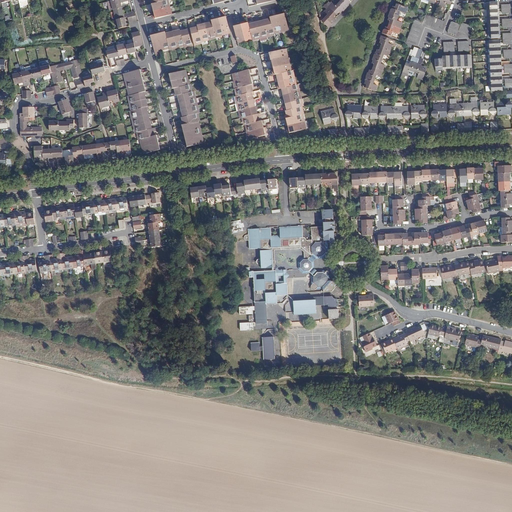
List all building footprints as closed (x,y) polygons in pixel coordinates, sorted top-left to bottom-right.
[(113,0),(111,1),(111,4),(113,9),(113,10),(122,7),(121,2),(130,0),(113,0)] [(166,0),(152,4),(152,8),(151,8),(152,11),(153,11),(168,8),(169,7),(168,4),(166,3),(166,0)] [(340,0),(339,2),(346,8),(349,6),(349,4),(351,2),(349,1),(349,0),(340,0)] [(333,3),(329,7),(336,14),(339,12),(340,13),(342,11),(344,11),(346,8),(339,2),(336,6),(333,3)] [(329,27),(331,24),(334,22),(334,20),(336,18),(334,16),(336,14),(329,7),(326,4),(324,6),(327,9),(325,11),(328,14),(323,20),(326,22),(325,24),(329,27)] [(395,7),(393,6),(392,8),(392,9),(391,9),(390,13),(398,16),(400,12),(406,14),(408,8),(404,6),(402,6),(397,4),(396,4),(395,7)] [(124,14),(122,7),(113,10),(115,20),(117,20),(125,18),(128,17),(127,13),(124,14)] [(154,15),(153,15),(154,19),(171,15),(170,11),(168,10),(168,8),(153,11),(154,15)] [(280,13),(277,14),(277,15),(281,29),(281,31),(284,30),(286,28),(288,27),(284,14),(281,14),(280,13)] [(398,16),(390,13),(388,16),(389,18),(388,19),(388,20),(390,21),(389,24),(401,29),(403,23),(397,20),(398,16)] [(270,19),(274,32),(278,32),(278,30),(281,29),(277,15),(273,16),(273,15),(269,16),(270,19)] [(218,17),(219,18),(222,32),(222,34),(226,33),(227,31),(230,31),(227,19),(226,16),(222,17),(222,16),(218,17)] [(119,28),(127,26),(125,18),(117,20),(119,28)] [(211,19),(212,22),(215,36),(218,35),(219,33),(222,32),(219,18),(215,19),(214,18),(211,19)] [(271,33),(274,32),(270,19),(266,19),(266,18),(263,19),(263,20),(266,34),(267,36),(270,35),(271,33)] [(255,21),(256,22),(259,36),(260,38),(263,37),(264,35),(266,34),(263,20),(259,21),(259,20),(255,21)] [(204,22),(204,23),(208,38),(208,39),(212,38),(213,36),(215,36),(212,22),(208,22),(208,21),(204,22)] [(241,23),(241,24),(244,38),(245,40),(248,39),(249,37),(252,37),(248,22),(244,23),(244,22),(241,23)] [(251,22),(248,22),(252,37),(252,40),(255,39),(257,37),(259,36),(256,22),(252,23),(251,22)] [(197,24),(197,27),(201,41),(204,40),(205,38),(208,38),(204,23),(201,24),(200,23),(197,24)] [(236,24),(233,25),(237,42),(240,41),(242,39),(244,38),(241,24),(237,25),(236,24)] [(398,34),(401,29),(389,24),(388,27),(386,26),(385,28),(385,29),(383,30),(382,33),(391,36),(393,32),(398,34)] [(193,26),(190,27),(194,44),(197,43),(198,41),(201,41),(197,27),(194,27),(193,26)] [(172,30),(173,31),(176,46),(177,47),(180,46),(181,44),(184,44),(180,30),(176,30),(176,29),(172,30)] [(183,29),(180,30),(184,44),(184,47),(188,46),(189,44),(191,43),(188,29),(184,30),(183,29)] [(135,47),(143,45),(141,38),(140,31),(132,33),(133,37),(134,43),(135,47)] [(158,33),(161,48),(162,49),(165,48),(166,46),(169,46),(165,32),(161,33),(161,31),(157,32),(158,33)] [(169,46),(169,49),(173,48),(174,46),(176,46),(173,31),(169,32),(168,31),(165,32),(169,46)] [(153,33),(150,34),(154,51),(158,50),(159,48),(161,48),(158,33),(154,34),(153,33)] [(382,44),(381,47),(390,51),(393,45),(388,43),(390,39),(381,36),(380,39),(380,41),(380,42),(380,43),(382,44)] [(126,63),(125,61),(123,55),(128,54),(126,45),(126,43),(116,45),(117,48),(121,65),(126,63)] [(133,53),(136,52),(135,47),(134,43),(126,45),(128,54),(130,53),(133,53)] [(380,50),(377,49),(377,50),(376,52),(375,52),(374,56),(382,59),(384,55),(388,56),(390,51),(381,47),(380,50)] [(117,66),(121,65),(117,48),(107,51),(106,51),(108,59),(109,59),(115,57),(117,66)] [(284,52),(284,49),(269,53),(270,56),(269,57),(270,60),(271,60),(285,57),(287,56),(286,52),(284,52)] [(382,59),(374,56),(372,60),(373,61),(373,62),(372,63),(374,64),(373,67),(383,71),(385,65),(380,64),(382,59)] [(287,64),(289,63),(288,60),(286,59),(285,57),(271,60),(272,64),(271,64),(272,68),(273,67),(287,64)] [(83,76),(79,59),(64,63),(66,69),(71,68),(75,78),(81,77),(83,76)] [(103,62),(90,65),(92,74),(99,73),(105,71),(103,62)] [(406,63),(403,73),(408,75),(410,70),(414,72),(418,63),(414,62),(413,63),(410,62),(409,64),(406,63)] [(60,71),(66,69),(64,63),(50,66),(51,73),(54,83),(63,81),(60,71)] [(417,78),(423,80),(426,70),(423,69),(424,67),(421,66),(421,65),(418,63),(414,72),(419,74),(417,78)] [(288,66),(287,64),(273,67),(274,71),(272,71),(273,75),(276,74),(291,71),(290,67),(288,66)] [(42,75),(51,73),(50,66),(49,65),(40,67),(42,75)] [(43,76),(42,75),(40,67),(31,69),(33,77),(34,78),(43,76)] [(383,71),(373,67),(372,70),(370,70),(369,71),(369,72),(368,73),(366,76),(375,80),(377,75),(381,77),(383,71)] [(33,77),(31,69),(26,71),(21,72),(24,82),(24,83),(29,82),(28,79),(33,77)] [(142,69),(125,73),(126,77),(127,78),(128,80),(142,77),(141,73),(143,73),(142,69)] [(251,73),(250,69),(241,71),(234,73),(234,77),(236,78),(237,80),(251,77),(250,73),(251,73)] [(169,78),(170,82),(171,82),(185,78),(187,78),(186,75),(184,74),(183,71),(169,74),(170,78),(169,78)] [(291,73),(291,71),(276,74),(277,78),(276,79),(277,82),(278,82),(292,78),(294,78),(293,74),(291,73)] [(21,72),(12,74),(12,75),(15,84),(19,83),(24,82),(21,72)] [(94,82),(93,75),(83,78),(84,79),(81,80),(80,80),(82,88),(88,86),(91,85),(90,83),(94,82)] [(373,84),(375,80),(366,76),(365,80),(365,81),(365,82),(365,83),(367,84),(366,88),(375,91),(377,85),(373,84)] [(128,80),(127,81),(128,84),(129,85),(130,88),(144,84),(143,80),(145,80),(144,77),(142,77),(128,80)] [(253,77),(251,77),(237,80),(235,81),(236,84),(237,85),(239,88),(253,84),(252,80),(253,80),(253,77)] [(170,85),(171,89),(174,88),(188,85),(188,82),(186,81),(185,78),(171,82),(172,85),(170,85)] [(282,89),(296,85),(295,81),(293,80),(292,78),(278,82),(279,85),(278,86),(279,89),(282,89)] [(131,92),(132,95),(146,91),(145,87),(146,87),(145,84),(144,84),(130,88),(128,88),(129,91),(131,92)] [(254,87),(253,84),(239,88),(236,88),(236,91),(238,92),(239,95),(253,92),(252,88),(254,87)] [(174,92),(175,96),(177,95),(192,92),(191,89),(189,88),(188,85),(174,88),(175,92),(174,92)] [(283,96),(297,92),(299,92),(298,88),(296,87),(296,85),(282,89),(282,92),(281,93),(282,96),(283,96)] [(120,101),(117,89),(113,90),(107,92),(109,101),(113,101),(114,103),(120,101)] [(85,94),(87,103),(96,101),(94,95),(94,91),(90,92),(85,94)] [(132,100),(132,102),(146,99),(145,95),(147,95),(146,91),(132,95),(129,96),(130,99),(132,100)] [(111,106),(109,101),(107,92),(105,93),(103,93),(104,96),(98,97),(101,108),(111,106)] [(177,99),(178,103),(180,102),(194,99),(195,98),(194,96),(192,95),(192,92),(177,95),(178,99),(177,99)] [(254,95),(253,92),(239,95),(236,96),(237,99),(239,100),(239,103),(253,99),(252,96),(254,95)] [(285,103),(299,100),(301,99),(300,95),(298,94),(297,92),(283,96),(284,100),(283,100),(284,103),(285,103)] [(70,112),(71,111),(67,99),(62,100),(58,102),(59,104),(63,114),(70,112)] [(134,107),(134,110),(148,106),(147,102),(149,102),(148,99),(146,99),(132,102),(131,103),(132,106),(134,107)] [(178,106),(180,110),(181,110),(195,106),(197,105),(196,103),(194,102),(194,99),(180,102),(180,106),(178,106)] [(255,99),(253,99),(239,103),(238,103),(239,106),(241,108),(241,110),(255,107),(254,103),(256,103),(255,99)] [(300,107),(302,106),(302,103),(300,102),(299,100),(285,103),(286,107),(285,107),(286,111),(300,107)] [(497,103),(498,115),(511,114),(511,108),(511,107),(511,102),(510,101),(509,102),(507,102),(506,103),(506,105),(505,105),(504,103),(497,103)] [(464,104),(464,116),(472,115),(472,112),(473,112),(473,114),(474,115),(476,116),(478,116),(479,115),(480,113),(480,112),(479,110),(478,109),(477,103),(464,104)] [(480,103),(481,115),(488,115),(488,112),(489,112),(491,114),(492,115),(494,115),(495,115),(497,113),(497,111),(496,110),(494,108),(494,103),(480,103)] [(440,117),(447,117),(447,104),(433,105),(434,111),(432,112),(431,113),(431,115),(432,117),(434,118),(435,118),(437,117),(438,116),(439,114),(440,114),(440,117)] [(457,116),(464,116),(464,104),(450,105),(450,110),(449,111),(448,113),(448,115),(450,116),(451,117),(453,117),(455,116),(456,113),(457,113),(457,116)] [(354,118),(361,118),(362,106),(348,105),(348,111),(346,112),(345,114),(346,116),(347,117),(349,118),(351,117),(353,115),(354,115),(354,118)] [(134,110),(131,111),(132,114),(134,115),(134,117),(148,114),(148,110),(149,110),(148,106),(134,110)] [(181,114),(182,117),(196,114),(199,113),(198,110),(196,109),(195,106),(181,110),(182,113),(181,114)] [(257,106),(255,107),(241,110),(240,110),(240,114),(242,114),(243,117),(257,114),(256,110),(258,110),(257,106)] [(378,113),(378,106),(364,106),(364,112),(363,113),(362,115),(362,117),(364,118),(366,119),(368,119),(369,117),(369,115),(370,115),(370,118),(378,119),(378,113)] [(425,106),(411,106),(412,118),(419,118),(419,115),(420,115),(421,117),(422,118),(424,118),(426,117),(427,116),(428,114),(427,113),(425,112),(425,106)] [(20,117),(28,117),(35,117),(35,107),(23,107),(23,110),(23,113),(20,113),(20,117)] [(300,115),(303,114),(302,110),(300,109),(300,107),(286,111),(287,114),(285,115),(286,118),(300,115)] [(387,119),(395,119),(395,115),(395,107),(381,107),(381,112),(380,113),(379,115),(379,117),(380,119),(382,120),(384,119),(385,118),(386,117),(386,116),(387,116),(387,119)] [(395,115),(395,119),(402,119),(402,116),(403,116),(404,117),(405,119),(406,120),(408,119),(409,119),(410,118),(411,116),(410,114),(409,113),(408,112),(408,107),(395,107),(395,115)] [(336,114),(334,109),(321,112),(324,124),(331,122),(331,119),(332,119),(333,120),(334,121),(336,122),(337,121),(338,120),(339,118),(339,117),(338,115),(336,114)] [(87,113),(79,113),(80,119),(80,128),(88,128),(87,113)] [(246,122),(246,124),(260,121),(259,113),(257,114),(243,117),(244,121),(246,122)] [(134,117),(133,118),(134,121),(136,123),(136,125),(150,121),(149,117),(151,117),(150,114),(148,114),(134,117)] [(196,114),(182,117),(183,121),(181,121),(182,125),(196,121),(199,121),(198,118),(196,117),(196,114)] [(301,117),(300,115),(286,118),(287,122),(285,123),(286,126),(288,126),(302,122),(303,122),(302,118),(301,117)] [(21,136),(38,136),(38,127),(27,127),(27,121),(28,121),(28,120),(28,117),(20,117),(21,125),(21,136)] [(74,128),(74,119),(70,119),(69,122),(59,122),(59,130),(70,130),(70,128),(74,128)] [(50,130),(59,130),(59,122),(58,120),(49,121),(50,130)] [(249,128),(250,131),(264,128),(263,124),(264,124),(263,120),(260,121),(246,124),(247,128),(249,128)] [(150,121),(136,125),(135,125),(136,128),(138,130),(138,132),(152,128),(151,125),(153,124),(152,121),(150,121)] [(196,121),(182,125),(183,129),(181,129),(182,133),(184,132),(198,129),(199,128),(198,126),(197,125),(196,121)] [(288,133),(305,129),(304,126),(303,125),(302,122),(288,126),(289,129),(287,130),(288,133)] [(139,137),(140,139),(141,139),(156,135),(154,131),(156,131),(155,128),(152,128),(138,132),(137,132),(138,136),(139,137)] [(250,131),(248,132),(249,135),(251,136),(251,139),(265,135),(265,131),(266,131),(265,128),(264,128),(250,131)] [(183,137),(184,140),(186,140),(200,136),(201,136),(200,133),(198,132),(198,129),(184,132),(185,136),(183,137)] [(156,135),(141,139),(142,142),(144,144),(145,146),(159,142),(158,138),(159,138),(158,135),(156,135)] [(200,136),(186,140),(186,143),(185,144),(186,147),(203,143),(202,140),(200,139),(200,136)] [(123,157),(127,156),(127,154),(132,153),(131,149),(130,142),(130,140),(130,139),(121,141),(123,157)] [(123,157),(121,141),(110,142),(111,148),(111,150),(117,149),(118,158),(123,157)] [(145,146),(143,146),(144,150),(146,151),(146,153),(160,150),(160,146),(161,145),(160,142),(159,142),(145,146)] [(97,153),(98,161),(102,160),(102,157),(102,152),(107,151),(107,148),(106,143),(96,144),(97,153)] [(84,154),(85,159),(94,158),(93,154),(97,153),(96,144),(83,146),(84,154)] [(35,160),(43,160),(43,158),(43,149),(43,146),(38,146),(34,146),(35,160)] [(75,164),(79,163),(78,154),(84,154),(83,146),(73,147),(73,150),(75,164)] [(43,149),(43,158),(48,158),(53,157),(52,155),(52,148),(43,149)] [(62,148),(52,148),(52,155),(53,157),(63,157),(63,151),(62,148)] [(67,165),(75,164),(73,150),(63,151),(63,157),(65,157),(67,165)] [(0,153),(0,164),(1,165),(1,163),(6,164),(12,164),(10,154),(1,154),(0,153)] [(511,166),(500,167),(500,174),(511,174),(511,173),(511,166)] [(483,174),(483,168),(474,169),(475,179),(475,180),(483,180),(483,174)] [(439,180),(439,170),(439,169),(430,170),(431,180),(439,180)] [(467,179),(467,169),(460,169),(460,178),(460,183),(468,183),(467,179)] [(431,180),(430,170),(422,170),(422,171),(422,181),(431,180)] [(415,182),(414,171),(407,172),(407,178),(407,180),(405,180),(406,185),(415,185),(415,182)] [(369,173),(370,183),(378,183),(378,172),(369,173)] [(387,172),(378,172),(378,183),(387,183),(387,172)] [(331,204),(339,204),(337,176),(335,173),(329,173),(321,174),(321,184),(322,186),(330,185),(330,187),(331,204)] [(365,174),(360,174),(361,185),(370,184),(370,183),(369,173),(365,174)] [(314,184),(313,174),(310,174),(305,175),(305,177),(306,185),(314,184)] [(321,184),(321,174),(318,174),(313,174),(314,184),(321,184)] [(355,174),(352,174),(352,185),(361,185),(360,174),(355,174)] [(511,174),(500,174),(501,183),(511,182),(511,176),(511,174)] [(297,178),(298,188),(306,187),(306,185),(305,177),(301,177),(297,178)] [(261,188),(260,181),(259,178),(256,179),(252,179),(253,189),(261,188)] [(293,178),(289,178),(290,188),(298,188),(297,178),(293,178)] [(253,189),(252,179),(249,180),(244,180),(244,183),(245,191),(253,189)] [(277,189),(275,179),(272,179),(268,180),(269,190),(270,190),(277,189)] [(269,190),(268,180),(264,180),(260,181),(261,188),(261,191),(269,190)] [(511,183),(511,182),(501,183),(501,192),(503,192),(511,191),(511,183)] [(233,188),(234,195),(246,193),(245,191),(244,183),(236,184),(237,187),(233,188)] [(214,185),(214,187),(215,195),(223,194),(222,186),(221,184),(218,184),(214,185)] [(223,194),(223,196),(234,195),(233,188),(230,188),(229,185),(222,186),(223,194)] [(202,186),(198,187),(199,197),(207,196),(206,188),(206,186),(202,186)] [(195,187),(190,188),(191,198),(199,197),(198,187),(195,187)] [(211,188),(206,188),(207,196),(207,198),(215,197),(215,195),(214,187),(211,188)] [(511,191),(503,192),(503,200),(511,199),(511,194),(511,191)] [(159,192),(151,193),(152,195),(148,195),(149,203),(153,203),(153,204),(160,203),(159,192)] [(149,203),(148,195),(145,195),(145,194),(137,195),(138,206),(146,205),(146,203),(149,203)] [(479,202),(477,194),(469,196),(470,199),(466,200),(467,203),(467,206),(479,202)] [(130,207),(138,206),(137,195),(129,196),(130,207)] [(128,209),(126,197),(115,198),(117,210),(119,210),(126,209),(128,209)] [(430,205),(430,197),(422,197),(422,200),(418,200),(418,203),(418,206),(427,205),(430,205)] [(117,210),(115,198),(104,200),(106,212),(109,211),(113,211),(117,210)] [(453,202),(452,198),(445,200),(446,204),(443,205),(444,212),(446,211),(458,208),(456,203),(456,201),(453,202)] [(511,199),(503,200),(504,209),(511,208),(511,205),(511,199)] [(106,212),(104,200),(93,202),(94,213),(98,213),(102,212),(106,212)] [(94,213),(93,202),(82,203),(82,207),(83,215),(86,215),(92,214),(94,213)] [(481,211),(479,202),(467,206),(468,209),(469,211),(473,210),(473,213),(481,211)] [(76,218),(74,208),(74,204),(63,206),(65,219),(68,219),(68,217),(72,217),(72,218),(76,218)] [(371,204),(361,204),(361,211),(358,211),(358,215),(366,214),(366,211),(371,211),(371,207),(371,204)] [(427,214),(427,205),(418,206),(419,209),(415,209),(415,212),(415,214),(427,214)] [(61,220),(65,219),(63,206),(52,207),(52,210),(53,221),(57,221),(57,219),(61,218),(61,220)] [(83,215),(82,207),(79,207),(74,208),(76,218),(83,217),(83,215)] [(401,207),(393,207),(393,215),(405,215),(405,211),(405,209),(402,210),(401,210),(401,208),(401,207)] [(458,208),(446,211),(448,219),(456,217),(455,215),(459,213),(458,210),(458,208)] [(333,218),(333,209),(323,210),(322,210),(322,219),(325,219),(330,218),(333,218)] [(45,222),(53,221),(52,210),(44,211),(45,222)] [(14,213),(16,224),(19,224),(19,223),(23,223),(27,223),(25,214),(25,211),(14,213)] [(12,227),(16,226),(16,224),(14,213),(3,214),(5,228),(8,227),(8,226),(12,225),(12,227)] [(27,223),(27,225),(35,224),(33,213),(25,214),(27,223)] [(161,222),(160,214),(151,215),(150,215),(151,223),(158,222),(161,222)] [(427,222),(427,214),(415,214),(415,217),(415,220),(419,220),(419,223),(427,222)] [(405,215),(393,215),(393,224),(402,224),(401,220),(405,220),(405,218),(405,215)] [(367,216),(358,217),(359,220),(361,220),(362,227),(372,227),(372,223),(372,220),(370,220),(367,220),(367,216)] [(232,222),(233,233),(243,231),(240,220),(232,222)] [(159,230),(158,222),(151,223),(148,223),(149,231),(159,230)] [(335,222),(330,222),(325,222),(323,222),(323,227),(311,227),(312,240),(306,240),(305,239),(304,237),(303,237),(302,226),(280,227),(280,235),(271,236),(270,228),(248,229),(248,235),(246,235),(245,236),(244,237),(244,239),(245,240),(246,240),(248,240),(249,249),(260,248),(261,259),(259,259),(257,260),(257,261),(257,262),(257,263),(258,264),(259,264),(261,264),(261,268),(272,268),(272,270),(264,271),(264,274),(265,279),(257,280),(254,280),(255,301),(254,301),(254,302),(255,302),(256,324),(268,324),(266,304),(277,304),(277,296),(288,295),(287,284),(276,284),(275,270),(275,267),(274,250),(300,249),(304,252),(304,259),(303,260),(300,263),(300,268),(304,272),(306,271),(306,272),(308,272),(308,271),(309,271),(312,268),(312,262),(309,259),(313,254),(316,257),(322,256),(326,252),(325,240),(329,240),(335,240),(334,231),(335,231),(335,222)] [(482,223),(478,224),(481,235),(490,233),(489,228),(487,222),(482,223)] [(474,229),(471,230),(473,238),(475,237),(481,235),(478,224),(476,224),(473,225),(474,229)] [(372,227),(362,227),(362,235),(366,235),(369,235),(373,235),(372,230),(372,227)] [(465,228),(462,228),(465,239),(465,240),(473,238),(471,230),(468,231),(467,227),(465,228)] [(501,236),(503,236),(511,235),(511,227),(505,228),(504,228),(501,228),(501,236)] [(457,230),(453,231),(456,241),(465,239),(462,228),(457,230)] [(150,239),(160,238),(159,230),(149,231),(150,239)] [(445,233),(445,234),(448,244),(456,241),(453,231),(450,231),(445,233)] [(413,238),(414,246),(422,246),(422,245),(422,234),(419,234),(416,234),(416,238),(413,238)] [(422,234),(422,245),(431,244),(430,240),(430,234),(425,234),(422,234)] [(437,236),(438,239),(438,242),(440,246),(448,244),(445,234),(441,235),(437,236)] [(388,246),(396,246),(396,235),(391,235),(387,236),(388,246)] [(396,235),(396,246),(405,246),(405,235),(399,235),(396,235)] [(405,246),(414,246),(413,238),(410,238),(410,235),(407,235),(405,235),(405,246)] [(503,244),(511,243),(511,235),(503,236),(503,244)] [(381,247),(388,247),(388,246),(387,236),(383,236),(380,237),(380,238),(376,238),(377,245),(380,245),(381,247)] [(151,247),(161,246),(160,238),(150,239),(151,247)] [(114,252),(113,248),(113,244),(110,244),(109,244),(110,251),(104,252),(102,252),(104,262),(111,261),(110,252),(114,252)] [(96,264),(104,262),(102,252),(104,252),(103,245),(101,245),(99,246),(100,252),(94,253),(94,254),(96,264)] [(85,267),(85,265),(84,257),(83,250),(81,251),(79,251),(79,256),(72,256),(74,268),(78,268),(78,269),(81,269),(81,267),(85,267)] [(59,272),(63,272),(60,253),(59,254),(57,254),(57,258),(50,260),(51,272),(52,273),(55,273),(55,271),(59,270),(59,272)] [(74,270),(74,268),(72,256),(65,257),(64,253),(63,253),(60,253),(63,272),(66,271),(66,269),(70,269),(70,270),(74,270)] [(96,264),(94,254),(87,255),(87,257),(84,257),(85,265),(96,264)] [(39,261),(40,273),(43,273),(44,274),(48,274),(50,272),(51,272),(50,260),(49,255),(47,255),(45,256),(46,260),(39,261)] [(511,266),(511,255),(510,256),(510,257),(503,257),(502,256),(497,256),(498,259),(499,268),(510,268),(511,267),(511,266)] [(14,274),(15,276),(18,275),(18,273),(22,273),(22,275),(26,274),(26,272),(23,256),(22,257),(20,257),(20,261),(13,262),(14,274)] [(35,271),(37,271),(35,259),(28,260),(27,256),(26,256),(23,256),(26,272),(28,272),(29,274),(33,273),(35,271)] [(500,271),(499,268),(498,259),(486,262),(484,263),(485,271),(486,273),(488,273),(500,271)] [(485,271),(484,263),(483,261),(479,261),(479,260),(474,261),(474,263),(469,264),(471,273),(471,274),(485,271)] [(2,266),(0,265),(0,274),(3,274),(3,275),(5,275),(7,277),(11,276),(12,274),(14,274),(13,262),(8,263),(2,264),(2,266)] [(469,262),(454,265),(457,276),(471,273),(469,264),(469,262)] [(451,267),(441,269),(443,279),(457,276),(454,265),(450,266),(451,267)] [(430,268),(422,268),(422,269),(423,279),(437,278),(436,268),(430,268)] [(389,279),(389,280),(390,280),(390,284),(398,284),(397,274),(397,269),(396,269),(391,269),(388,269),(389,279)] [(287,284),(287,278),(287,274),(278,275),(278,270),(275,270),(276,284),(287,284)] [(264,274),(264,271),(253,272),(254,277),(254,280),(257,280),(256,275),(264,274)] [(318,287),(323,287),(323,292),(332,292),(338,285),(334,281),(328,281),(328,276),(323,272),(317,272),(313,277),(314,283),(311,286),(311,287),(312,289),(314,290),(315,290),(318,287)] [(376,304),(376,298),(376,295),(372,295),(372,297),(361,297),(362,308),(373,307),(373,304),(376,304)] [(328,310),(329,319),(339,318),(338,309),(336,309),(336,307),(338,307),(338,303),(337,303),(337,299),(335,299),(334,298),(332,297),(332,296),(307,298),(307,300),(294,301),(294,312),(300,312),(303,314),(305,312),(308,314),(311,311),(316,311),(316,306),(328,305),(328,307),(329,307),(329,310),(328,310)] [(399,317),(397,313),(387,317),(391,325),(393,324),(395,328),(402,324),(400,321),(399,320),(398,318),(399,317)] [(433,325),(431,334),(442,337),(443,335),(448,336),(449,330),(441,328),(437,327),(438,327),(433,325)] [(412,341),(412,342),(427,335),(423,326),(416,330),(416,329),(413,330),(408,332),(409,333),(412,341)] [(448,336),(447,339),(461,342),(464,332),(458,330),(454,329),(454,328),(450,327),(449,330),(448,336)] [(396,339),(400,349),(410,345),(409,342),(412,341),(409,333),(403,336),(396,339)] [(372,334),(365,337),(367,342),(364,343),(368,353),(373,351),(372,350),(379,347),(376,340),(375,338),(374,338),(372,334)] [(466,344),(481,349),(483,341),(480,340),(480,337),(474,336),(469,334),(466,344)] [(500,350),(502,341),(502,340),(496,338),(488,336),(485,346),(500,350)] [(275,359),(273,337),(262,337),(263,346),(260,347),(259,342),(251,343),(252,351),(263,351),(264,360),(275,359)] [(399,352),(401,351),(400,349),(396,339),(395,339),(389,342),(384,344),(389,354),(398,349),(399,352)] [(500,350),(511,353),(511,342),(507,341),(506,342),(502,341),(500,350)]
